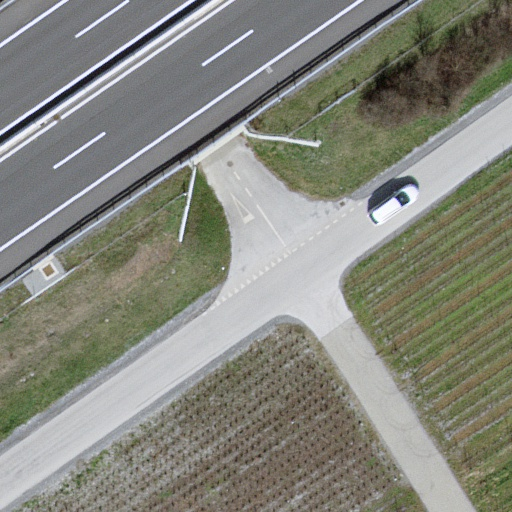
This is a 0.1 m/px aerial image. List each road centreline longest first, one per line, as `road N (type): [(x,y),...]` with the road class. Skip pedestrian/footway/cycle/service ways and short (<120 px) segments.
road 1 (unclassified): [(511,125),(0,485)]
road 2 (motorway): [(0,207),(299,0)]
road 3 (track): [(116,0),(223,153)]
road 4 (motorway): [(127,0),(0,88)]
road 5 (track): [(303,275),(223,153)]
